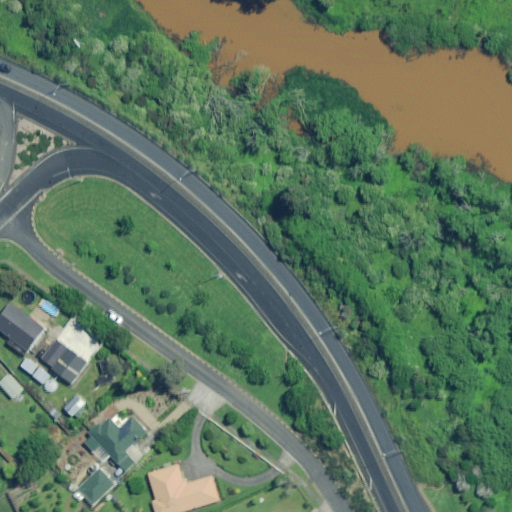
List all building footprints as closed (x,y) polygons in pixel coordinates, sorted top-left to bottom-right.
[(46,328),(12,304),(0,319),(0,329),(30,351),(46,328)] [(45,356),(57,340),(46,332),(34,349),(45,356)] [(71,351),(70,350),(55,369),(54,370),(73,384),(88,363),(71,351)] [(23,390),(9,374),(0,382),(0,383),(13,399),(23,390)] [(88,404),(78,394),(68,405),(78,415),(88,404)] [(115,416),(111,419),(97,430),(86,439),(104,462),(112,455),(126,473),(136,465),(135,464),(161,442),(151,431),(147,435),(134,418),(124,427),(115,416)] [(185,485),(179,466),(149,474),(157,500),(152,502),(155,511),(183,511),(220,501),(213,477),(185,485)] [(115,485),(101,470),(81,489),(94,504),(115,485)]
